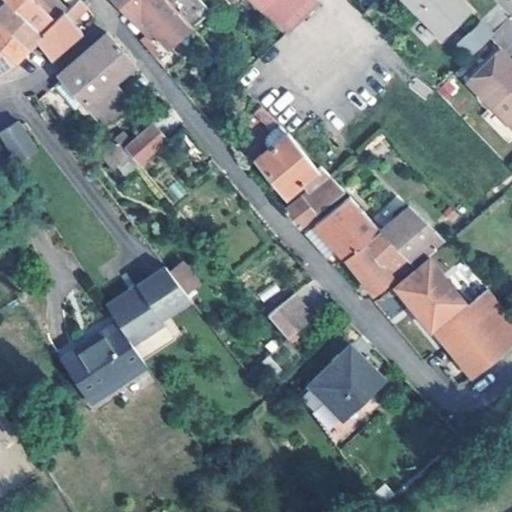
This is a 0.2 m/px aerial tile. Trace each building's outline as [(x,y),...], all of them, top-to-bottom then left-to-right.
[(0,19),(28,45),(34,39),(41,31),(5,0),(3,0),(0,3),(0,19)] [(37,0),(5,0),(41,31),(55,17),(37,0)] [(82,0),(72,0),(55,17),(41,31),(34,39),(49,55),(79,30),(71,18),(86,4),(82,0)] [(72,0),(37,0),(55,17),(72,0)] [(182,17),(167,0),(114,0),(144,32),(148,36),(153,31),(167,45),(190,26),(182,17)] [(230,35),(258,5),(253,0),(167,0),(182,17),(189,24),(206,10),(230,35)] [(253,0),(258,5),(284,30),(315,0),(253,0)] [(404,0),(441,38),(470,9),(461,0),(404,0)] [(28,45),(0,19),(0,66),(19,53),(28,45)] [(480,20),(456,42),(468,55),(492,33),(480,20)] [(85,102),(111,81),(133,63),(120,48),(106,31),(58,71),(61,74),(52,83),(76,111),(85,102)] [(511,63),(497,49),(465,80),(511,128),(511,63)] [(238,80),(234,76),(228,82),(232,86),(238,80)] [(128,102),(111,81),(85,102),(102,122),(128,102)] [(273,118),(260,104),(253,111),(265,125),(273,118)] [(37,144),(18,117),(0,129),(19,156),(37,144)] [(286,131),(277,121),(265,131),(262,140),(268,146),(286,131)] [(165,139),(151,123),(129,142),(123,147),(128,152),(138,164),(155,148),(165,139)] [(316,169),(286,131),(268,146),(254,157),(284,195),(316,169)] [(122,134),(116,138),(123,147),(129,142),(122,134)] [(123,147),(116,138),(115,137),(101,150),(113,165),(128,152),(123,147)] [(343,188),(328,174),(281,208),(296,225),(343,188)] [(343,257),(379,229),(378,228),(349,194),(301,232),(309,241),(324,256),(335,247),(343,257)] [(407,204),(378,228),(379,229),(408,262),(449,226),(464,214),(453,203),(426,225),(407,204)] [(373,292),(408,262),(379,229),(343,257),(359,276),(373,292)] [(466,303),(426,254),(391,283),(428,329),(430,327),(439,339),(465,372),(458,378),(454,374),(449,379),(462,396),(474,383),(468,376),(511,341),(511,325),(503,316),(498,320),(488,309),(496,301),(484,287),(473,297),(484,309),(476,316),(466,303)] [(108,308),(116,321),(130,342),(163,320),(159,315),(189,295),(165,263),(135,283),(139,288),(108,308)] [(139,288),(135,283),(104,302),(108,308),(139,288)] [(311,315),(293,292),(265,313),(285,336),(311,315)] [(484,309),(473,297),(466,303),(476,316),(484,309)] [(511,319),(496,301),(488,309),(498,320),(503,316),(511,325),(511,319)] [(88,399),(144,362),(130,342),(116,321),(60,357),(88,399)] [(382,379),(349,344),(307,382),(339,417),(382,379)]
